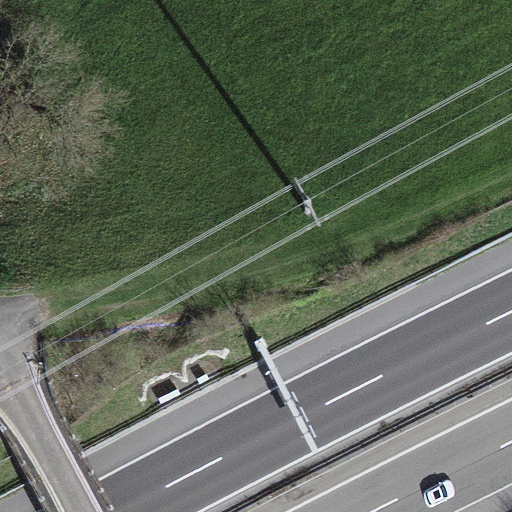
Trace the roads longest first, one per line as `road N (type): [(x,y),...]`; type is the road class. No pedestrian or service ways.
road 1 (motorway): [(511,311),(118,511)]
road 2 (motorway): [(377,511),(511,445)]
road 3 (unclassified): [(12,387),(80,511)]
